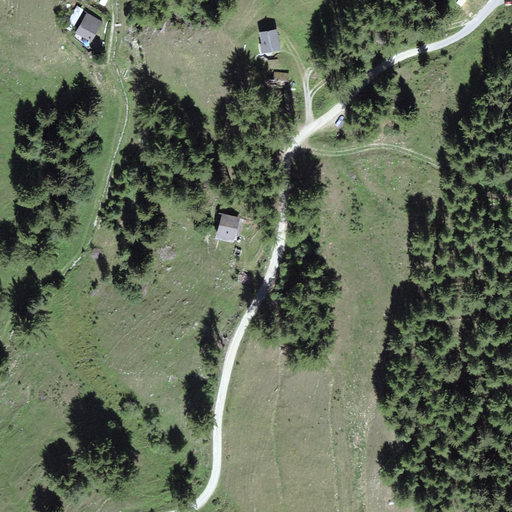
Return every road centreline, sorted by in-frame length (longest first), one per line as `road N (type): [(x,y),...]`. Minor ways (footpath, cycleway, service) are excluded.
road 1 (track): [(188,511),(208,500),(218,478),(227,371),(283,244),(292,146),(312,129)]
road 2 (track): [(292,146),(335,154),(376,143),(416,152),(485,194),(511,196)]
road 3 (track): [(312,129),(370,75),(403,53),(454,39),(494,0)]
road 4 (track): [(312,129),(306,75),(358,0)]
